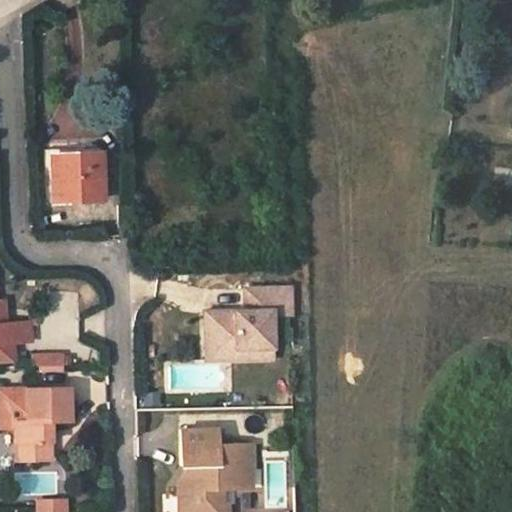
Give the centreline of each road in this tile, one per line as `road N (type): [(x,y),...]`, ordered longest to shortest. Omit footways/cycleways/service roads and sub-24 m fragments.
road 1 (residential): [(122,511),(116,286),(92,258),(34,256),(12,233),(0,37)]
road 2 (unknown): [(459,0),(403,511)]
